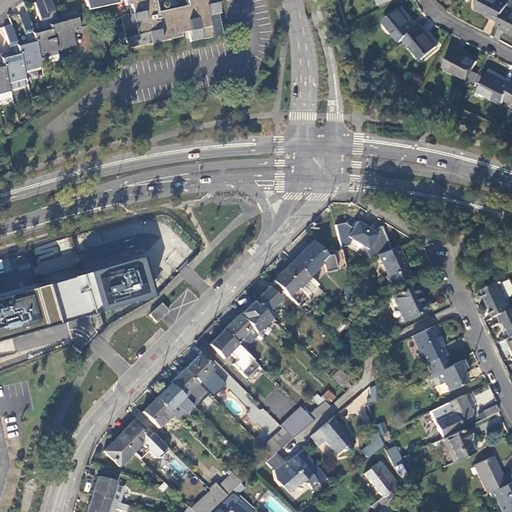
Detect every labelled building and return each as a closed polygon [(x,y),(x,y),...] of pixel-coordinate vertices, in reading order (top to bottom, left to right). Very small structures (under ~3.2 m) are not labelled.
[(49,0),(41,0),(42,1),(55,52),(74,47),(71,35),(78,34),(74,16),(55,21),(49,0)] [(188,43),(220,36),(212,0),(82,0),(85,9),(122,0),(124,8),(128,7),(130,17),(119,19),(126,51),(176,39),(175,35),(186,33),(188,43)] [(377,0),(379,9),(393,2),(392,0),(377,0)] [(479,0),(476,6),(500,19),(510,0),(479,0)] [(511,0),(510,0),(500,19),(498,23),(511,31),(511,0)] [(38,60),(56,55),(55,52),(42,1),(33,4),(40,30),(30,32),(38,60)] [(385,19),(401,41),(406,37),(417,28),(400,7),(385,19)] [(30,32),(25,14),(18,15),(25,42),(15,44),(22,73),(40,68),(38,60),(30,32)] [(438,45),(422,24),(417,28),(406,37),(422,58),(438,45)] [(0,56),(0,61),(6,85),(24,80),(22,73),(15,44),(10,26),(2,28),(9,54),(0,56)] [(105,62),(99,36),(93,38),(100,63),(105,62)] [(444,65),(468,78),(474,68),(478,61),(454,47),(444,65)] [(38,60),(40,68),(58,64),(56,55),(38,60)] [(0,61),(0,102),(10,100),(6,85),(0,61)] [(480,72),(474,68),(468,78),(475,82),(480,72)] [(479,90),(502,103),(505,98),(511,85),(488,73),(479,90)] [(12,125),(2,133),(5,137),(15,129),(12,125)] [(347,236),(367,248),(376,234),(357,222),(347,236)] [(313,240),(293,260),(308,276),(322,261),(328,255),(327,254),(313,240)] [(406,266),(397,246),(377,254),(387,275),(384,276),(389,286),(411,275),(407,266),(406,266)] [(341,247),(337,248),(332,253),(327,254),(328,255),(322,261),(324,262),(326,270),(336,268),(337,270),(346,267),(341,247)] [(0,298),(0,341),(148,298),(137,259),(0,298)] [(272,281),(296,305),(316,284),(308,276),(293,260),(272,281)] [(503,282),(510,296),(511,295),(511,279),(511,278),(503,282)] [(499,315),(511,309),(511,299),(510,296),(503,282),(503,281),(484,289),(493,306),(491,307),(496,317),(499,315)] [(386,298),(397,320),(425,307),(415,285),(386,298)] [(267,286),(253,300),(266,313),(280,299),(267,286)] [(350,295),(352,303),(368,296),(365,289),(350,295)] [(253,300),(237,316),(254,333),(270,318),(266,313),(253,300)] [(149,315),(157,324),(169,312),(161,303),(149,315)] [(511,309),(499,315),(503,323),(507,321),(511,332),(511,309)] [(237,316),(222,331),(236,344),(241,349),(256,334),(254,333),(237,316)] [(444,334),(439,324),(415,335),(423,351),(421,352),(426,363),(429,362),(434,373),(452,364),(444,345),(446,344),(442,335),(444,334)] [(245,378),(258,366),(242,350),(241,349),(236,344),(222,331),(208,345),(221,359),(228,352),(236,360),(231,364),(245,378)] [(197,356),(184,370),(197,383),(211,369),(197,356)] [(362,369),(360,356),(350,359),(362,372),(362,369)] [(464,368),(460,360),(452,364),(434,373),(433,373),(434,376),(436,380),(440,381),(442,382),(446,391),(466,382),(460,370),(464,368)] [(184,370),(169,384),(192,407),(195,409),(209,395),(197,383),(184,370)] [(342,388),(346,384),(349,381),(338,370),(331,377),(342,388)] [(185,414),(192,407),(169,384),(155,399),(169,412),(172,415),(177,420),(184,413),(185,414)] [(344,392),(349,387),(346,384),(342,388),(341,389),(344,392)] [(367,404),(375,400),(374,387),(369,389),(370,397),(367,399),(367,404)] [(478,406),(494,399),(490,387),(474,393),(478,406)] [(324,401),(326,404),(333,397),(326,389),(319,397),(324,401)] [(324,401),(319,397),(316,394),(312,399),(319,406),(324,401)] [(438,406),(428,411),(436,427),(439,428),(440,428),(444,437),(460,429),(461,429),(458,422),(472,415),(462,395),(444,404),(449,414),(444,417),(438,406)] [(169,412),(155,399),(141,413),(157,429),(172,415),(169,412)] [(308,415),(312,420),(329,406),(326,404),(324,401),(319,406),(308,415)] [(485,417),(497,411),(495,405),(482,411),(485,417)] [(291,438),(304,427),(312,420),(308,415),(300,408),(279,426),(281,428),(291,438)] [(334,417),(311,435),(318,445),(325,440),(336,453),(342,449),(345,452),(356,443),(349,434),(346,436),(337,425),(339,423),(334,417)] [(131,452),(138,459),(146,451),(153,458),(159,458),(167,449),(135,418),(116,437),(131,452)] [(380,434),(387,432),(384,421),(377,424),(380,434)] [(275,452),(291,438),(281,428),(261,446),(266,451),(270,456),(275,452)] [(461,431),(460,429),(444,437),(440,439),(451,462),(472,453),(466,440),(469,439),(465,429),(461,431)] [(382,446),(379,439),(374,431),(366,435),(370,443),(361,451),(366,459),(382,446)] [(131,452),(116,437),(102,451),(116,466),(131,452)] [(400,458),(401,458),(395,445),(385,450),(391,462),(400,458)] [(264,461),(270,456),(266,451),(251,465),(255,470),(264,461)] [(282,485),(289,494),(300,485),(307,487),(310,490),(324,478),(301,451),(287,463),(284,460),(271,471),(274,482),(279,488),(282,485)] [(281,460),(275,452),(270,456),(264,461),(270,469),(281,460)] [(489,492),(508,483),(505,476),(501,477),(492,457),(473,466),(486,494),(489,492)] [(402,463),(400,458),(391,462),(394,467),(402,463)] [(379,461),(374,465),(380,473),(385,469),(379,461)] [(235,477),(240,483),(255,470),(251,465),(235,477)] [(377,511),(383,506),(393,494),(390,491),(397,485),(385,469),(380,473),(374,465),(363,474),(381,497),(370,506),(373,511),(377,511)] [(96,477),(90,495),(109,500),(114,482),(117,474),(100,469),(97,477),(96,477)] [(403,486),(410,482),(404,469),(397,473),(403,486)] [(220,501),(240,483),(235,477),(227,470),(225,472),(228,475),(217,487),(213,483),(207,489),(220,501)] [(511,481),(508,483),(489,492),(494,502),(497,501),(502,511),(505,511),(511,509),(511,481)] [(181,484),(172,492),(191,511),(207,511),(220,501),(207,489),(197,500),(181,484)] [(247,511),(246,510),(248,508),(232,494),(221,505),(214,511),(247,511)] [(90,495),(84,511),(113,511),(114,508),(125,511),(127,505),(116,502),(109,500),(90,495)] [(320,511),(311,503),(303,509),(305,511),(320,511)]
